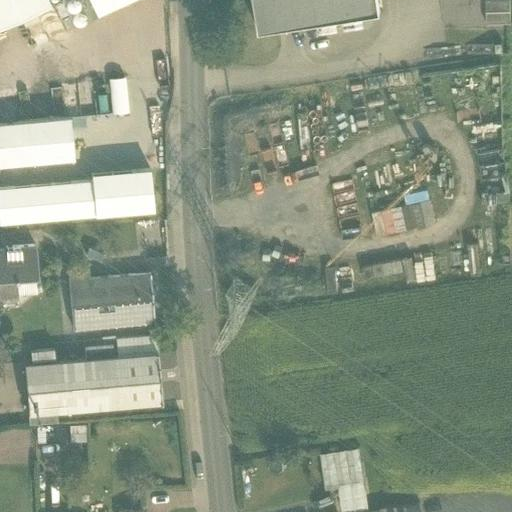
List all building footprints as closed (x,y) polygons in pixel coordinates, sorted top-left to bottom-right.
[(0,0),(0,26),(50,4),(47,0),(0,0)] [(89,0),(96,14),(125,0),(89,0)] [(252,0),(258,30),(379,11),(377,0),(252,0)] [(108,110),(126,110),(124,74),(106,75),(108,110)] [(0,164),(73,159),(70,116),(0,121),(0,164)] [(432,185),(383,192),(385,207),(367,210),(370,233),(413,227),(411,215),(436,211),(432,185)] [(83,219),(83,195),(71,196),(71,219),(83,219)] [(95,195),(83,195),(83,219),(95,219),(95,195)] [(2,247),(0,246),(0,297),(17,296),(16,294),(35,293),(34,275),(36,275),(34,244),(2,247)] [(149,272),(68,280),(72,329),(154,322),(149,272)] [(156,352),(23,364),(28,413),(161,402),(156,352)] [(359,446),(320,452),(325,485),(338,483),(364,479),(359,446)] [(364,479),(338,483),(342,511),(368,508),(364,479)] [(421,511),(420,502),(380,507),(380,511),(421,511)]
